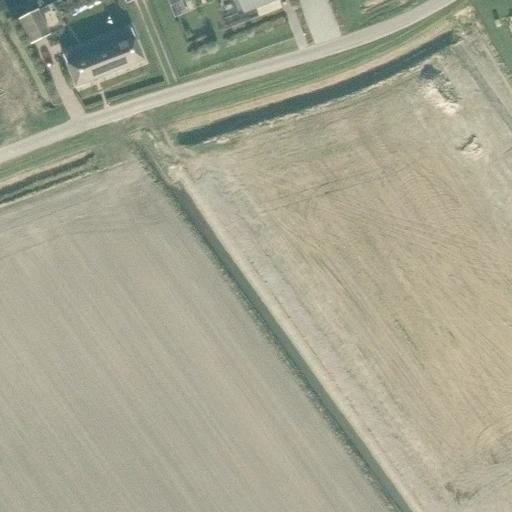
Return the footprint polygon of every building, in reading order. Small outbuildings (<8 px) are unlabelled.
[(66,14),(98,0),(61,0),(60,0),(66,14)] [(177,0),(164,0),(168,9),(179,4),(177,0)] [(239,0),(244,13),(277,0),(239,0)] [(54,7),(42,10),(47,27),(59,24),(54,7)] [(50,35),(38,11),(17,21),(29,46),(50,35)] [(74,87),(142,62),(131,33),(63,58),(74,87)]
